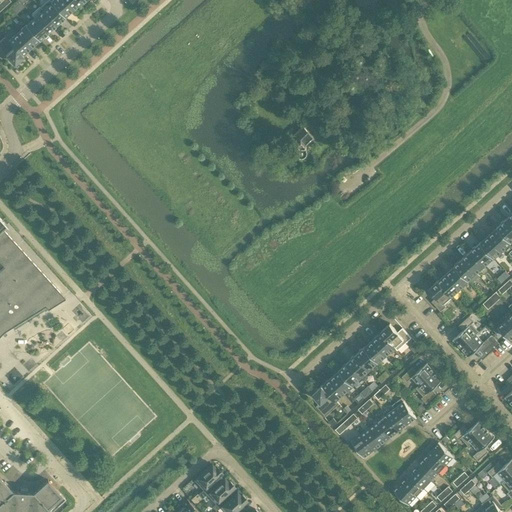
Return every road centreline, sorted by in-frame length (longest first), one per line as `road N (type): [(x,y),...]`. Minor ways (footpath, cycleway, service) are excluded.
road 1 (residential): [(0,167),(14,149),(10,107),(113,17),(115,2)]
road 2 (residential): [(274,511),(219,450),(149,511)]
road 3 (residential): [(511,421),(395,291)]
road 4 (residential): [(395,291),(511,185)]
road 5 (residential): [(77,511),(88,501),(0,396)]
road 6 (residential): [(294,380),(395,291)]
